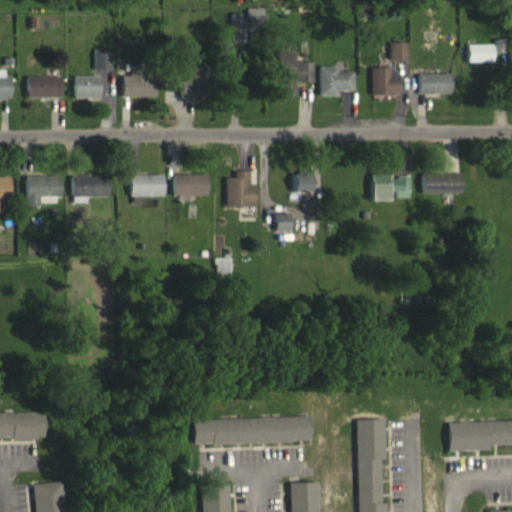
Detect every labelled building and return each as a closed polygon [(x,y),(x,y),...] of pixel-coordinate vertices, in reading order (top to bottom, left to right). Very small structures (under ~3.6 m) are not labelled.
[(244,52),(243,40),(261,39),(260,17),(242,18),(242,22),(228,23),(228,52),(244,52)] [(464,55),(464,72),(492,71),(492,63),(502,63),(501,49),(491,50),(491,54),(464,55)] [(386,70),(406,69),(405,51),(385,52),(386,70)] [(91,79),(108,79),(108,60),(90,60),(91,79)] [(310,92),(310,72),(292,72),(291,61),(277,61),(278,106),(292,105),(292,92),(310,92)] [(117,85),(118,107),(152,106),(151,82),(144,83),(143,73),(126,73),(126,85),(117,85)] [(177,91),(177,107),(204,106),(203,76),(189,77),(190,91),(177,91)] [(352,81),(334,81),(334,76),(315,76),(315,106),(335,105),(335,100),(352,100),(352,81)] [(397,104),(396,76),(367,77),(368,105),(397,104)] [(0,107),(8,108),(7,86),(1,86),(1,79),(0,79),(0,107)] [(415,104),(450,103),(450,83),(415,83),(415,104)] [(58,86),(23,86),(23,107),(58,107),(58,86)] [(69,107),(97,107),(96,86),(69,86),(69,107)] [(254,216),(253,180),(232,180),(232,187),(222,187),(222,216),(254,216)] [(419,203),(440,203),(440,213),(450,213),(450,203),(461,203),(460,182),(419,183),(419,203)] [(205,204),(205,183),(169,184),(169,205),(205,204)] [(290,201),(311,201),(310,183),(290,183),(290,201)] [(161,205),(161,184),(126,185),(126,206),(161,205)] [(407,186),(388,187),(388,184),(368,184),(368,210),(390,210),(390,207),(407,207),(407,186)] [(57,185),(22,186),(22,216),(39,216),(38,210),(57,209),(57,185)] [(68,185),(68,212),(83,212),(83,206),(105,206),(105,185),(68,185)] [(289,241),(289,223),(272,223),(272,240),(289,241)] [(212,268),(212,284),(228,284),(228,268),(212,268)] [(0,422),(0,449),(39,448),(39,422),(0,422)] [(307,451),(306,426),(188,429),(189,454),(307,451)] [(352,429),(354,511),(378,511),(378,469),(382,469),(381,428),(352,429)] [(511,429),(444,432),(445,461),(486,460),(486,455),(511,454),(511,429)] [(59,511),(58,492),(28,494),(29,511),(59,511)] [(315,511),(315,492),(286,493),(286,511),(315,511)] [(197,495),(197,511),(225,511),(226,495),(197,495)]
